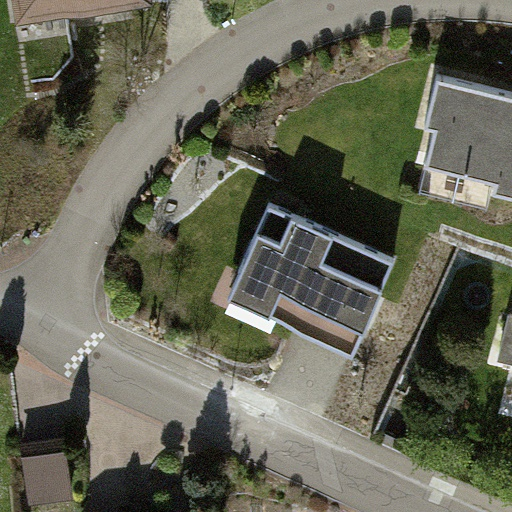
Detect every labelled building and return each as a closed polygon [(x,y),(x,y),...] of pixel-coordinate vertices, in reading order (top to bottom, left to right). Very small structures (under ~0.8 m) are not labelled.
[(13,0),(17,19),(128,0),(13,0)] [(511,83),(438,65),(426,116),(437,119),(427,156),(497,173),(495,181),(511,185),(511,83)] [(398,256),(272,197),(229,290),(355,348),(398,256)] [(498,356),(511,358),(511,308),(511,309),(498,356)] [(64,431),(20,438),(31,502),(75,494),(64,431)]
